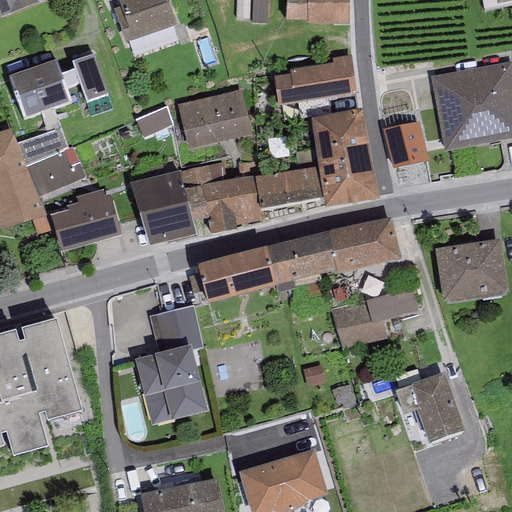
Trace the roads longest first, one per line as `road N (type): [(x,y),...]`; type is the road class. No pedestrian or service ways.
road 1 (residential): [(394,208),(0,315)]
road 2 (residential): [(394,208),(367,94),(358,0)]
